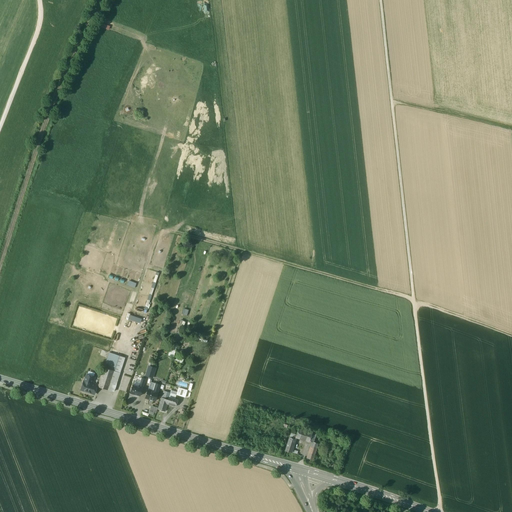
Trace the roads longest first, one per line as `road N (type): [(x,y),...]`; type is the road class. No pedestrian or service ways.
road 1 (secondary): [(297,469),(0,378)]
road 2 (track): [(412,299),(383,0)]
road 3 (track): [(439,511),(412,299)]
road 4 (track): [(412,299),(240,251)]
road 5 (track): [(0,128),(36,34),(39,0)]
road 6 (track): [(395,105),(511,133)]
